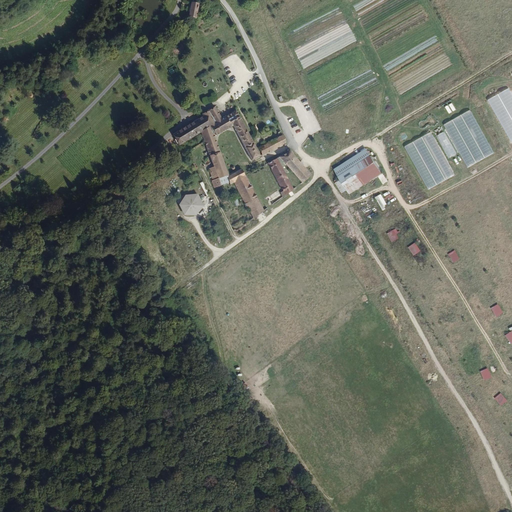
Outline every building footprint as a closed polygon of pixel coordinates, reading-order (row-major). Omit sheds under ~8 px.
[(189,2),(187,17),(196,18),(197,3),(189,2)] [(214,5),(209,8),(213,13),(221,7),(217,3),(214,5)] [(202,9),(196,20),(201,23),(206,11),(202,9)] [(234,34),(238,32),(232,21),(223,10),(220,12),(228,22),(234,34)] [(487,101),(475,107),(496,150),(511,142),(511,93),(510,88),(497,94),(498,95),(486,100),(487,101)] [(493,154),(471,110),(444,124),(466,168),(493,154)] [(236,187),(247,181),(246,179),(242,173),(237,177),(234,172),(227,175),(211,140),(214,139),(215,141),(237,131),(254,164),(263,160),(240,117),(225,124),(221,117),(206,123),(206,125),(210,132),(202,136),(207,148),(213,160),(206,163),(208,169),(210,168),(216,183),(215,184),(218,191),(224,188),(223,186),(230,182),(234,188),(236,187)] [(195,140),(202,136),(210,132),(206,125),(180,138),(183,146),(195,140)] [(432,132),(404,146),(427,190),(455,176),(432,132)] [(444,132),(437,135),(449,158),(456,154),(444,132)] [(266,158),(287,145),(284,137),(261,149),(266,158)] [(194,150),(195,140),(183,146),(188,154),(194,150)] [(367,149),(335,170),(351,195),(384,174),(367,149)] [(303,185),(312,179),(294,154),(284,160),(303,185)] [(297,193),(280,162),(272,166),(289,198),(297,193)] [(260,222),(269,215),(247,181),(236,187),(260,222)] [(198,194),(186,195),(180,204),(184,214),(195,215),(204,206),(198,194)] [(381,194),(376,197),(381,207),(386,205),(381,194)] [(447,235),(439,238),(444,248),(451,245),(447,235)] [(408,247),(414,256),(421,251),(415,242),(408,247)] [(433,291),(440,299),(446,294),(439,286),(433,291)] [(486,297),(489,307),(497,304),(493,294),(486,297)] [(504,334),(511,330),(505,321),(498,326),(504,334)] [(472,356),(479,352),(474,343),(467,348),(472,356)] [(511,408),(509,404),(502,408),(508,417),(511,413),(511,408)]
